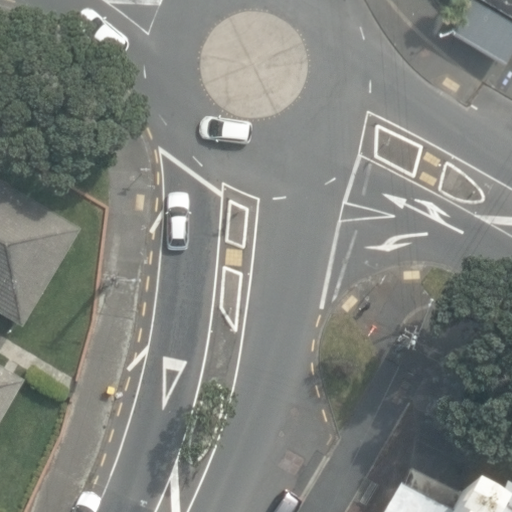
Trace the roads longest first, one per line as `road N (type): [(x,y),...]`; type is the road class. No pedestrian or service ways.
road 1 (residential): [(170,511),(212,403),(231,289),(233,145)]
road 2 (secondary): [(511,215),(339,119)]
road 3 (secondary): [(233,145),(186,104),(175,75),(180,29)]
road 4 (secondary): [(342,0),(363,53),(360,84),(339,119)]
